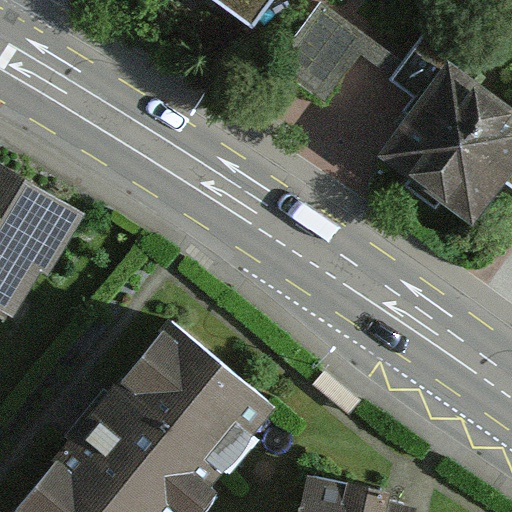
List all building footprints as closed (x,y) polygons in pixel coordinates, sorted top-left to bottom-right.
[(285,0),(219,0),(260,32),(285,0)] [(329,93),(375,43),(329,1),(283,51),(329,93)] [(511,90),(439,34),(410,71),(448,101),(411,149),(505,222),(511,212),(511,90)] [(0,293),(21,306),(82,210),(0,158),(0,293)] [(186,320),(22,511),(190,511),(284,402),(186,320)] [(445,511),(317,481),(310,511),(445,511)]
